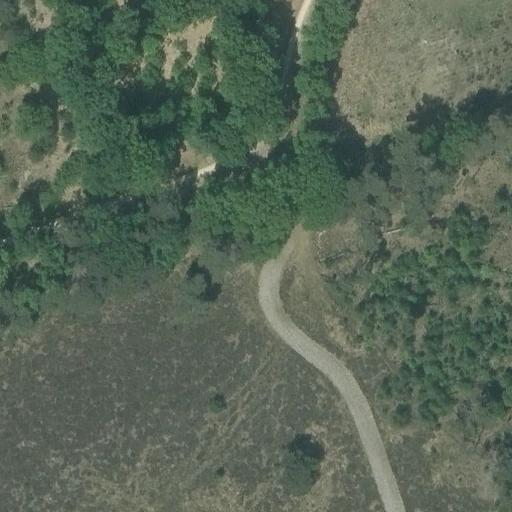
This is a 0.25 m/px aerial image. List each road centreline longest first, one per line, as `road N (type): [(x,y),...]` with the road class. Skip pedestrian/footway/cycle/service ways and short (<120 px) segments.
road 1 (track): [(263,146),(303,185),(301,217),(266,277),(271,318),(334,358),(377,441),(400,511)]
road 2 (track): [(311,0),(281,111),(263,146),(191,186),(0,251)]
road 3 (track): [(72,227),(2,0)]
